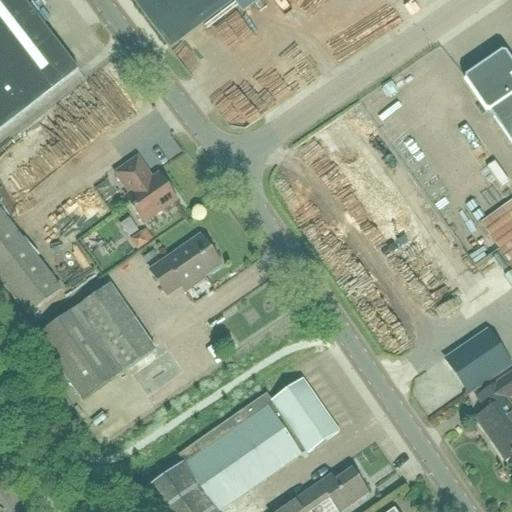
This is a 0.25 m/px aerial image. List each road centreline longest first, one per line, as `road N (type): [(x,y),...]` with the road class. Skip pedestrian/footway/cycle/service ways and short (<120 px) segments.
road 1 (tertiary): [(462,511),(228,168)]
road 2 (unclassified): [(228,168),(478,0)]
road 3 (tertiary): [(228,168),(95,0)]
